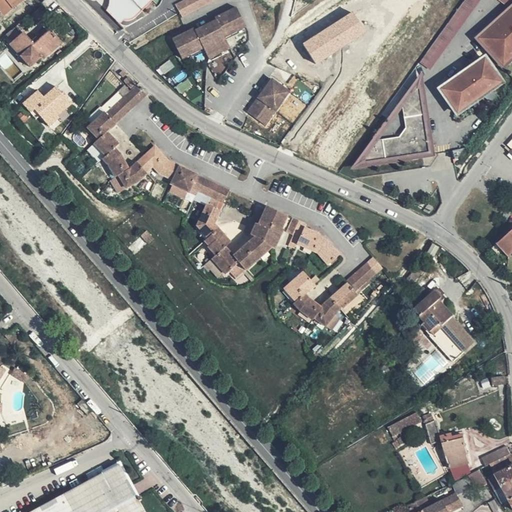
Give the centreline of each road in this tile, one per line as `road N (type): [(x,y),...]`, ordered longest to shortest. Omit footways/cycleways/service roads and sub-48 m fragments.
road 1 (secondary): [(320,511),(0,141)]
road 2 (residential): [(268,151),(168,105),(66,0)]
road 3 (residential): [(130,435),(0,281)]
road 4 (residential): [(439,230),(268,151)]
road 5 (unclassified): [(130,435),(0,495)]
road 6 (residential): [(141,114),(175,152),(250,191)]
road 7 (residential): [(250,191),(321,219),(356,260)]
road 8 (residential): [(511,330),(488,277),(439,230)]
